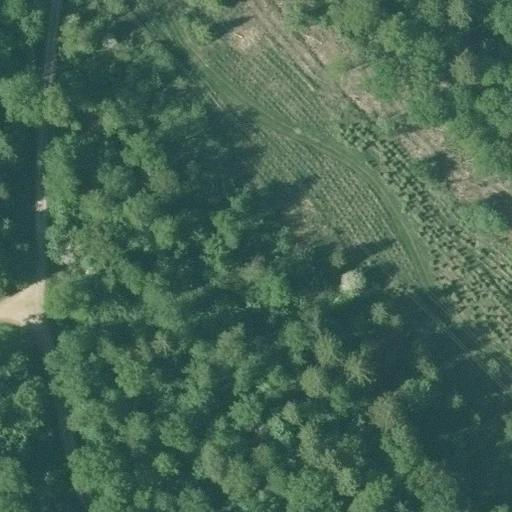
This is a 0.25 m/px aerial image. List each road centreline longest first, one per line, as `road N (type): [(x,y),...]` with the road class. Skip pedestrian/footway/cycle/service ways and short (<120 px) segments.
road 1 (track): [(157,0),(189,61),(217,85),(371,168),(397,206),(445,323),(461,341),(511,367)]
road 2 (track): [(53,0),(42,302)]
road 3 (track): [(42,302),(62,422),(89,511)]
